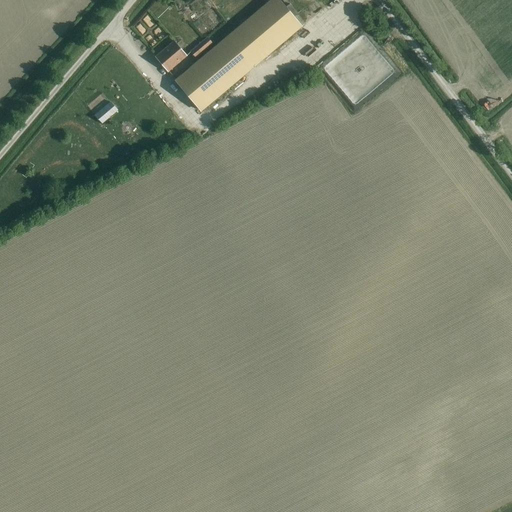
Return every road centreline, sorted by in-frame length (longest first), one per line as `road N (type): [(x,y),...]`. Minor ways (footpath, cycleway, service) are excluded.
road 1 (unclassified): [(511,180),(376,0)]
road 2 (unclassified): [(0,159),(135,0)]
